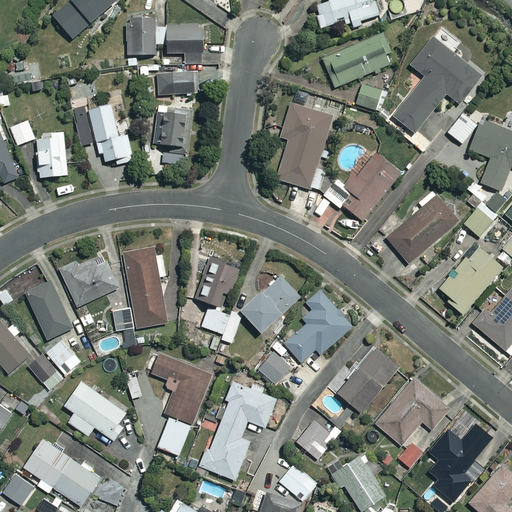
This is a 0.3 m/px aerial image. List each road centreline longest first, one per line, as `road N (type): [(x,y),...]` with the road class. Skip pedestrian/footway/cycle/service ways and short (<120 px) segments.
road 1 (residential): [(228,210),(326,253),(511,408)]
road 2 (residential): [(0,254),(110,209),(228,210)]
road 3 (residential): [(257,37),(228,210)]
